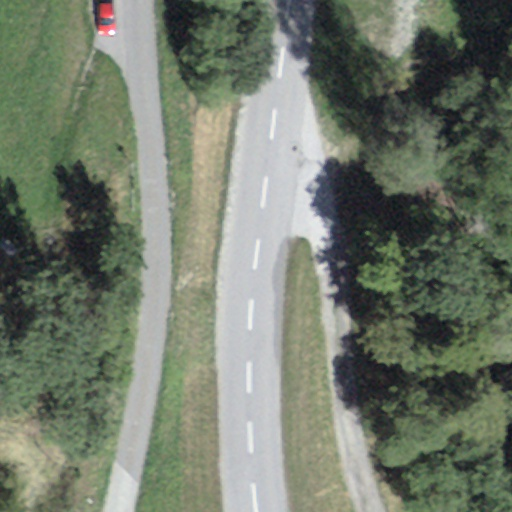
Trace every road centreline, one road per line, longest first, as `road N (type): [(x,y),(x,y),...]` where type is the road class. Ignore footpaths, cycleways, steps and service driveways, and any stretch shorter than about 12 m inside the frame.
road 1 (unclassified): [(116,511),(155,269),(136,0)]
road 2 (tertiary): [(255,511),(250,348),(289,0)]
road 3 (track): [(270,137),(326,236),(349,437),(370,511)]
